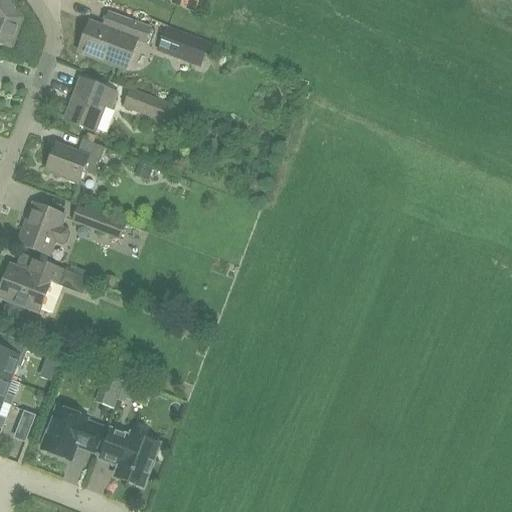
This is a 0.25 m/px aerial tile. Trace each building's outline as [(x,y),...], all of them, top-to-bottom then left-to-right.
[(0,0),(0,45),(0,46),(11,50),(23,20),(11,0),(0,0)] [(127,71),(138,41),(144,43),(144,42),(150,45),(155,32),(149,29),(120,18),(115,32),(90,22),(78,53),(127,71)] [(165,29),(157,51),(190,64),(198,42),(165,29)] [(95,132),(105,106),(110,108),(116,93),(80,80),(65,121),(95,132)] [(173,105),(171,105),(129,89),(123,108),(165,124),(173,105)] [(55,145),(46,172),(78,184),(84,170),(95,175),(105,148),(82,140),(77,153),(55,145)] [(218,140),(207,141),(208,153),(219,152),(218,140)] [(152,170),(139,165),(135,177),(148,182),(152,170)] [(34,204),(18,244),(49,256),(54,243),(62,246),(67,244),(71,235),(68,230),(60,227),(64,216),(34,204)] [(126,225),(78,207),(72,222),(109,237),(119,241),(126,225)] [(30,309),(39,313),(40,310),(52,315),(63,288),(82,296),(89,280),(66,271),(38,260),(32,275),(10,266),(0,292),(0,297),(9,301),(4,314),(6,320),(20,325),(25,322),(30,309)] [(107,276),(104,284),(113,288),(116,279),(107,276)] [(9,352),(0,348),(0,376),(13,382),(18,369),(23,371),(32,348),(14,341),(9,352)] [(0,376),(0,403),(4,405),(13,409),(17,400),(8,396),(13,382),(0,376)] [(125,385),(109,379),(104,391),(119,397),(125,385)] [(128,382),(121,401),(127,403),(134,385),(128,382)] [(44,406),(48,396),(38,392),(36,397),(39,404),(44,406)] [(88,422),(59,411),(43,452),(71,463),(77,448),(95,456),(105,432),(86,425),(88,422)] [(25,440),(40,440),(41,415),(26,415),(25,440)] [(131,441),(113,434),(102,462),(120,469),(116,481),(143,492),(160,449),(132,438),(131,441)]
